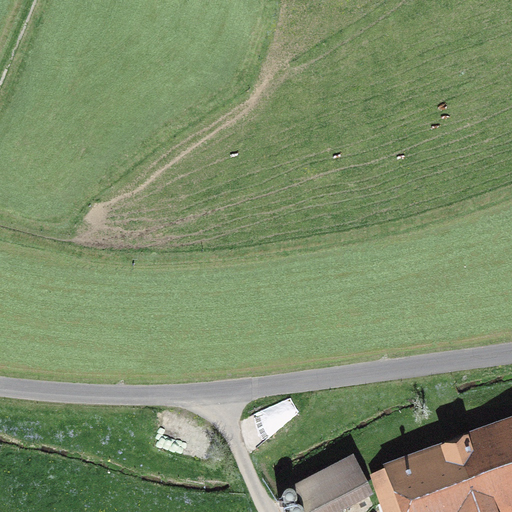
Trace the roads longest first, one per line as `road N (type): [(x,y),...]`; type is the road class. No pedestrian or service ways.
road 1 (unclassified): [(0,386),(212,393),(511,352)]
road 2 (track): [(264,511),(212,393)]
